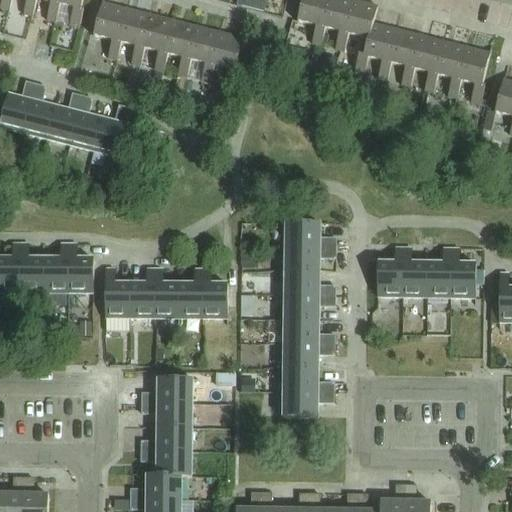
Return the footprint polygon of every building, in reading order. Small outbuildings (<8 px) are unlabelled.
[(2,0),(0,9),(9,12),(12,0),(2,0)] [(27,0),(23,15),(33,17),(37,1),(34,0),(27,0)] [(34,0),(37,1),(51,4),(47,20),(55,22),(59,6),(56,5),(57,0),(34,0)] [(57,0),(56,5),(59,6),(75,10),(70,27),(80,29),(84,10),(81,10),(83,0),(57,0)] [(245,0),(244,6),(272,9),(272,0),(245,0)] [(303,0),(298,22),(316,27),(311,44),(321,47),(325,30),(322,29),(329,0),(303,0)] [(346,0),(329,0),(322,29),(325,30),(339,33),(335,50),(345,52),(349,36),(346,35),(354,2),(346,0)] [(346,35),(349,36),(367,40),(363,56),(359,55),(354,74),(364,76),(368,59),(365,58),(373,26),(377,8),(354,2),(346,35)] [(103,4),(94,37),(113,42),(108,59),(117,61),(122,44),(118,43),(126,10),(103,4)] [(126,10),(118,43),(122,44),(136,48),(132,64),(142,67),(146,50),(141,49),(149,16),(126,10)] [(141,49),(146,50),(159,53),(155,71),(164,73),(168,55),(164,54),(173,22),(149,16),(141,49)] [(173,22),(164,54),(168,55),(183,59),(178,77),(188,79),(192,62),(188,60),(196,28),(173,22)] [(365,58),(368,59),(383,63),(378,81),(388,83),(393,65),(389,64),(398,33),(373,26),(365,58)] [(196,28),(188,60),(192,62),(206,65),(201,83),(210,85),(214,68),(211,67),(219,34),(196,28)] [(398,33),(389,64),(393,65),(406,69),(402,86),(411,88),(415,72),(412,71),(420,38),(398,33)] [(211,67),(214,68),(229,71),(224,89),(233,92),(238,72),(234,71),(242,40),(219,34),(211,67)] [(420,38),(412,71),(415,72),(429,75),(425,92),(434,95),(439,77),(435,77),(444,44),(420,38)] [(435,77),(439,77),(453,81),(448,98),(457,101),(461,83),(458,83),(467,50),(444,44),(435,77)] [(458,83),(461,83),(475,87),(470,104),(480,107),(484,88),(481,87),(489,56),(467,50),(458,83)] [(511,81),(503,79),(494,114),(511,118),(511,125),(509,136),(511,136),(511,81)] [(0,129),(23,135),(36,86),(26,84),(25,87),(21,100),(8,96),(0,125),(0,129)] [(36,86),(23,135),(47,142),(55,109),(43,105),(47,89),(36,86)] [(55,109),(47,142),(70,148),(83,99),(72,96),(68,112),(55,109)] [(83,99),(70,148),(94,154),(102,120),(89,117),(93,101),(83,99)] [(102,120),(94,154),(117,160),(130,111),(119,108),(115,124),(102,120)] [(286,225),(286,250),(336,250),(336,240),(320,240),(320,225),(286,225)] [(0,260),(0,294),(21,295),(21,246),(13,246),(13,261),(0,260)] [(21,246),(21,295),(45,295),(45,261),(29,261),(29,246),(21,246)] [(45,261),(45,295),(69,295),(69,246),(61,246),(61,261),(45,261)] [(69,246),(69,295),(94,296),(94,262),(77,261),(77,246),(69,246)] [(286,250),(285,274),(320,274),(320,260),(336,260),(336,250),(286,250)] [(377,264),(377,299),(402,299),(403,250),(394,250),(394,264),(377,264)] [(403,250),(402,299),(427,299),(427,265),(411,265),(411,250),(403,250)] [(427,265),(427,299),(451,300),(451,250),(443,250),(443,265),(427,265)] [(451,250),(451,300),(475,300),(476,294),(483,294),(483,271),(476,271),(476,266),(459,266),(459,250),(451,250)] [(107,270),(106,320),(133,320),(134,286),(120,286),(120,271),(107,270)] [(134,286),(133,320),(156,321),(156,271),(148,271),(148,286),(134,286)] [(156,271),(156,321),(180,321),(180,287),(165,286),(165,271),(156,271)] [(180,287),(180,321),(203,321),(204,272),(196,272),(196,287),(180,287)] [(204,272),(203,321),(227,321),(228,287),(212,287),(212,272),(204,272)] [(285,274),(285,298),(335,298),(335,288),(319,288),(320,274),(285,274)] [(500,276),(499,325),(511,324),(511,289),(508,290),(508,276),(500,276)] [(285,298),(285,322),(320,323),(320,308),(335,309),(335,298),(285,298)] [(285,322),(284,347),(335,347),(335,337),(319,337),(320,323),(285,322)] [(80,324),(80,338),(93,339),(94,324),(80,324)] [(284,347),(284,371),(319,371),(319,357),(335,357),(335,347),(284,347)] [(284,371),(284,394),(334,395),(334,385),(319,385),(319,371),(284,371)] [(142,406),(193,406),(193,381),(159,380),(159,396),(142,395),(142,406)] [(241,382),(241,396),(255,396),(255,381),(241,382)] [(284,394),(284,420),(319,420),(319,404),(334,405),(334,395),(284,394)] [(133,416),(142,416),(158,416),(158,430),(193,431),(203,431),(203,406),(193,406),(142,406),(133,406),(133,416)] [(193,455),(193,431),(158,430),(158,444),(141,444),(141,454),(193,455)] [(141,454),(141,464),(158,464),(158,477),(184,478),(183,479),(192,479),(193,455),(141,454)] [(133,491),(132,501),(183,502),(183,479),(184,478),(158,477),(148,477),(148,491),(133,491)] [(0,511),(24,511),(25,480),(14,480),(14,495),(0,494),(0,511)] [(35,496),(35,480),(25,480),(24,511),(48,511),(49,496),(35,496)] [(406,511),(407,488),(396,488),(396,503),(382,503),(381,511),(406,511)] [(417,504),(417,488),(407,488),(406,511),(432,511),(432,504),(417,504)] [(262,511),(262,496),(252,496),(252,511),(237,511),(262,511)] [(273,511),(273,496),(262,496),(262,511),(286,511),(273,511)] [(310,511),(310,496),(300,496),(300,511),(286,511),(310,511)] [(332,511),(320,511),(321,496),(310,496),(310,511),(332,511)] [(358,511),(358,497),(348,497),(347,511),(358,511)] [(369,511),(369,497),(358,497),(358,511),(369,511)] [(183,511),(183,502),(132,501),(132,511),(148,511),(147,511),(183,511)]
